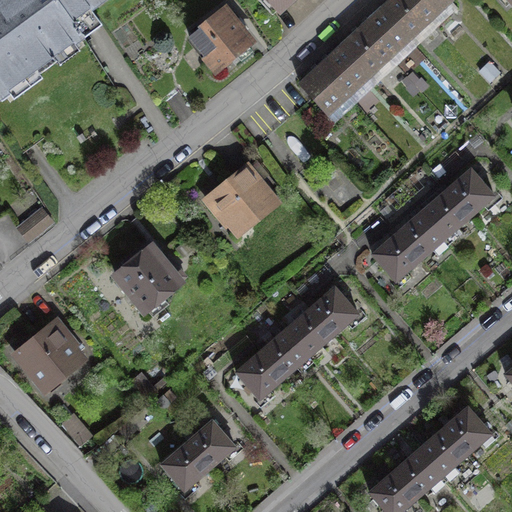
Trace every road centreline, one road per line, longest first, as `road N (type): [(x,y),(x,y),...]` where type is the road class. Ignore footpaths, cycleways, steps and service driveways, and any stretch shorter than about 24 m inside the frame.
road 1 (residential): [(0,292),(346,0)]
road 2 (residential): [(285,511),(511,317)]
road 3 (residential): [(0,391),(113,511)]
